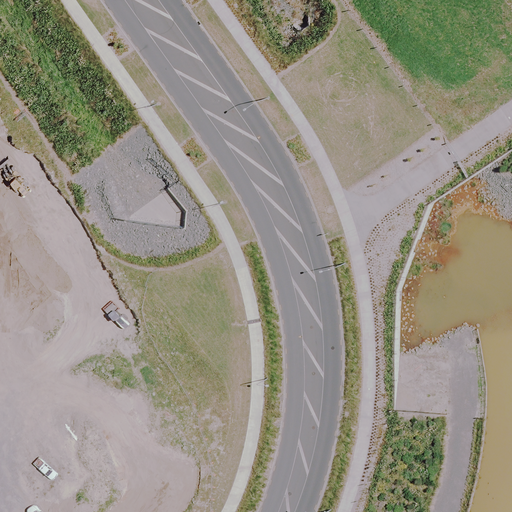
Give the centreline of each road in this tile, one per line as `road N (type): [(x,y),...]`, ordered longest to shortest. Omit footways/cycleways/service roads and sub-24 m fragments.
road 1 (unclassified): [(142,0),(257,156),(289,220),(311,315),(314,415),(284,511)]
road 2 (track): [(443,511),(465,410),(460,337)]
